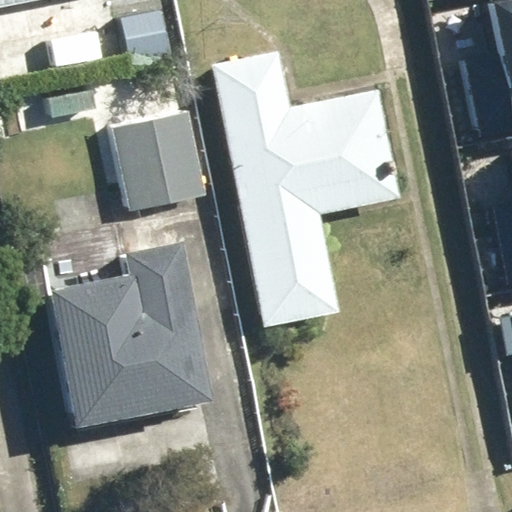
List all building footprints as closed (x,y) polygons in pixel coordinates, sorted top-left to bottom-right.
[(453,56),(466,129),(511,120),(511,0),(477,0),(486,50),(453,56)] [(271,52),(204,64),(253,327),(329,313),(310,214),(392,199),(371,86),(280,103),(271,52)] [(178,101),(102,118),(124,213),(200,196),(178,101)] [(511,183),(481,189),(494,261),(511,257),(511,125),(505,127),(511,165),(511,183)] [(42,285),(31,287),(59,425),(199,396),(169,246),(119,257),(111,222),(33,239),(42,285)]
